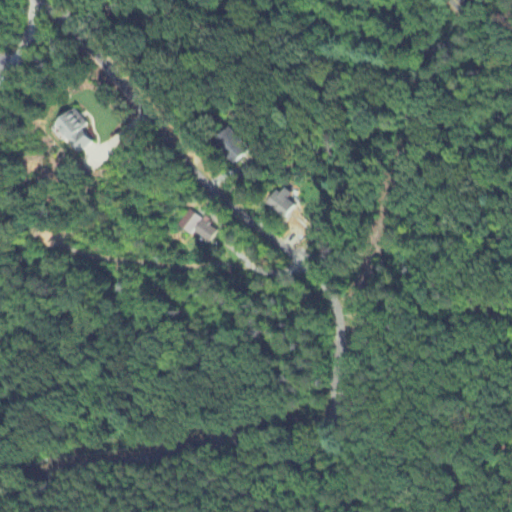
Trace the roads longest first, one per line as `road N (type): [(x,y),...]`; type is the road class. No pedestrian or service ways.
road 1 (residential): [(0,500),(60,473),(204,446),(305,463),(327,453),(343,420),(344,320),(330,281),(230,199),(37,0)]
road 2 (residential): [(289,0),(364,37),(427,50),(463,40),(467,15),(455,0)]
